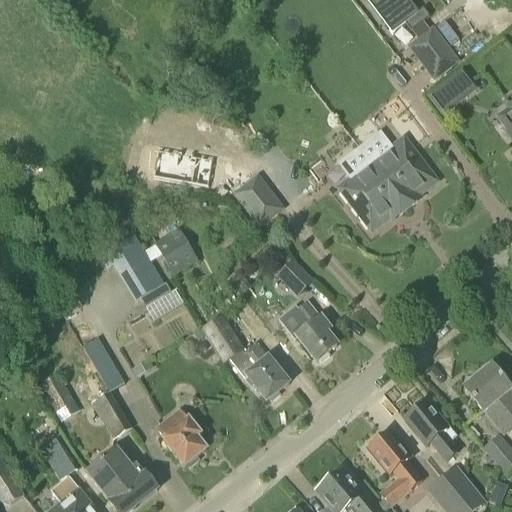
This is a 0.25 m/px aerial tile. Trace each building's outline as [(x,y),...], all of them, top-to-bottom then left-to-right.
[(400,0),(360,0),(388,36),(400,27),(408,37),(429,19),(421,8),(412,15),(400,0)] [(433,84),(460,64),(433,30),(407,49),(433,84)] [(463,72),(427,101),(442,122),(479,94),(463,72)] [(505,111),(495,119),(511,141),(511,104),(504,110),(505,111)] [(389,151),(378,136),(359,151),(405,211),(420,200),(418,197),(436,182),(403,140),(389,151)] [(359,151),(340,166),(351,180),(338,191),(371,233),(389,219),(392,222),(405,211),(359,151)] [(162,153),(157,180),(212,191),(217,164),(198,160),(198,158),(183,155),(182,157),(162,153)] [(259,231),(284,211),(257,178),(232,197),(259,231)] [(86,223),(88,205),(74,204),(72,221),(86,223)] [(149,235),(157,230),(152,223),(147,221),(143,224),(149,235)] [(172,278),(196,265),(179,234),(155,246),(172,278)] [(134,237),(98,259),(107,274),(112,271),(134,308),(163,288),(134,237)] [(297,301),(312,287),(313,286),(293,265),(277,280),(297,301)] [(511,323),(511,307),(494,287),(472,307),(498,336),(511,323)] [(184,309),(176,294),(145,313),(154,326),(184,309)] [(320,321),(307,304),(298,313),(295,309),(278,323),(294,342),(296,340),(317,365),(318,364),(320,367),(330,359),(328,356),(337,349),(326,336),(330,333),(320,321)] [(245,352),(222,318),(201,332),(224,366),(239,356),(242,354),(245,352)] [(123,417),(138,408),(98,342),(83,351),(110,395),(109,395),(123,417)] [(269,362),(256,346),(243,355),(242,354),(239,356),(230,364),(244,382),(246,380),(266,406),(269,403),(271,405),(280,398),(279,396),(289,387),(269,362)] [(137,380),(153,371),(149,363),(133,372),(137,380)] [(503,440),(511,433),(511,393),(491,369),(464,392),(483,415),(503,440)] [(61,424),(80,413),(58,377),(39,388),(61,424)] [(132,431),(123,417),(109,395),(90,406),(113,443),(132,431)] [(436,418),(426,405),(404,423),(426,449),(429,447),(445,467),(460,454),(452,444),(457,440),(449,431),(437,417),(436,418)] [(188,423),(179,412),(155,431),(164,443),(163,443),(184,470),(186,468),(189,472),(199,464),(196,461),(206,453),(196,441),(200,438),(188,423)] [(59,483),(78,470),(48,422),(35,430),(47,449),(40,454),(59,483)] [(398,447),(388,435),(367,452),(389,480),(392,477),(396,483),(379,497),(390,511),(423,484),(408,465),(412,461),(400,446),(398,447)] [(505,478),(511,472),(511,453),(499,438),(483,451),(505,478)] [(132,470),(117,451),(85,476),(101,495),(114,511),(133,511),(157,493),(145,478),(144,478),(136,467),(132,470)] [(7,510),(24,499),(0,460),(0,505),(1,507),(7,510)] [(441,511),(479,511),(486,506),(456,469),(426,494),(441,511)] [(327,480),(330,483),(315,495),(329,511),(379,511),(366,495),(363,498),(342,473),(340,474),(338,471),(327,480)] [(76,492),(68,482),(51,496),(59,505),(50,511),(89,511),(88,511),(93,507),(78,490),(76,492)]
